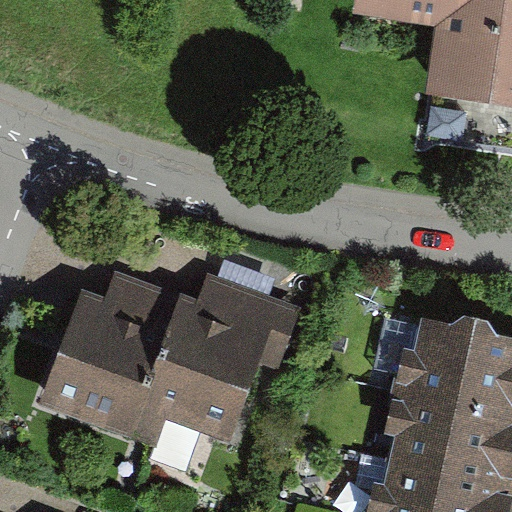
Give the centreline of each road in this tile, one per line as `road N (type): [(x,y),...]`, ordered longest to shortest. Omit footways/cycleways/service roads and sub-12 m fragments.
road 1 (residential): [(45,146),(160,187),(511,260)]
road 2 (residential): [(45,146),(0,269)]
